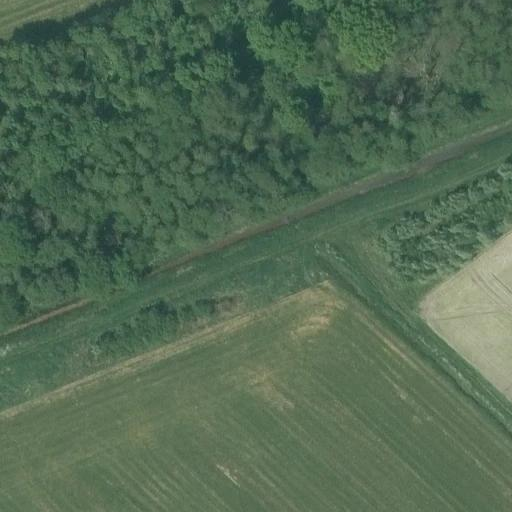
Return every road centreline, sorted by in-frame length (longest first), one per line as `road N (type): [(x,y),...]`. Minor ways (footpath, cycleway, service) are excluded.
road 1 (track): [(0,361),(321,227)]
road 2 (track): [(511,410),(321,227)]
road 3 (track): [(321,227),(511,150)]
